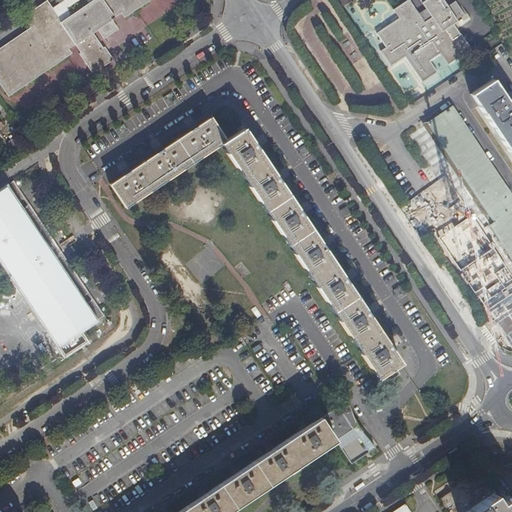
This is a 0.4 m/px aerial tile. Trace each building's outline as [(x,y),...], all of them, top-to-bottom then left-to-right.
[(61,0),(50,8),(46,2),(20,19),(27,30),(0,47),(0,88),(7,98),(68,57),(66,54),(73,49),(79,58),(78,59),(91,78),(111,64),(103,51),(99,54),(89,39),(96,34),(102,42),(116,32),(112,27),(116,24),(114,22),(121,18),(122,19),(150,0),(61,0)] [(420,0),(429,12),(425,15),(423,12),(419,15),(409,0),(395,10),(400,19),(378,34),(387,48),(381,52),(392,67),(406,58),(423,84),(439,73),(431,62),(441,54),(449,66),(473,50),(455,24),(466,18),(455,1),(448,7),(442,0),(420,0)] [(511,160),(511,113),(508,108),(505,103),(504,102),(491,82),(469,97),(511,160)] [(494,223),(489,226),(511,259),(511,202),(478,152),(449,110),(428,124),(494,223)] [(400,364),(392,350),(388,344),(369,317),(365,310),(352,291),(347,283),(342,277),(324,250),(322,246),(320,244),(302,216),(297,210),(279,182),(275,176),(257,149),(253,143),(244,129),(226,141),(210,118),(197,127),(191,131),(163,149),(157,154),(129,172),(123,177),(110,185),(125,208),(221,144),(326,302),(355,346),(360,353),(377,379),(379,378),(384,385),(398,375),(393,369),(400,364)] [(0,148),(8,159),(12,156),(20,148),(13,138),(6,144),(0,148)] [(304,157),(313,152),(306,143),(298,148),(304,157)] [(0,194),(0,258),(57,345),(94,322),(7,190),(0,194)] [(346,220),(354,215),(348,206),(340,211),(346,220)] [(398,299),(407,294),(401,285),(393,290),(398,299)] [(339,407),(321,419),(335,441),(336,442),(351,464),(363,456),(370,452),(344,413),(343,413),(339,407)] [(229,511),(336,442),(335,441),(321,419),(317,421),(307,428),(301,432),(273,450),(267,455),(239,473),(233,477),(205,495),(199,500),(180,511),(229,511)] [(463,473),(435,492),(447,511),(511,511),(511,507),(507,499),(500,503),(480,474),(468,481),(463,473)] [(387,511),(409,511),(402,502),(387,511)]
